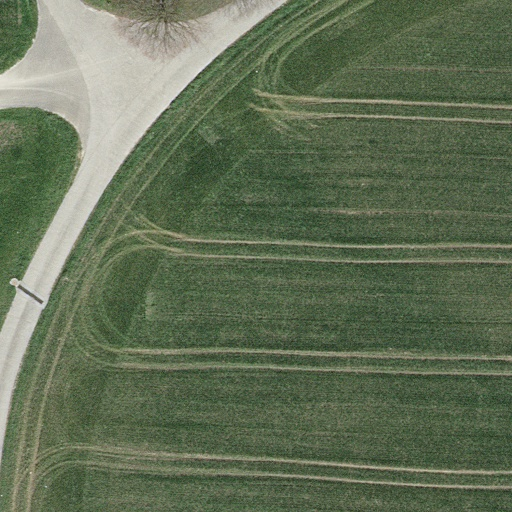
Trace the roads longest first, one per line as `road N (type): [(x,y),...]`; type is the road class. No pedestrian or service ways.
road 1 (track): [(0,386),(17,326),(107,170),(158,109)]
road 2 (track): [(158,109),(203,57),(301,0)]
road 3 (track): [(0,100),(158,109)]
road 4 (track): [(158,109),(48,0)]
